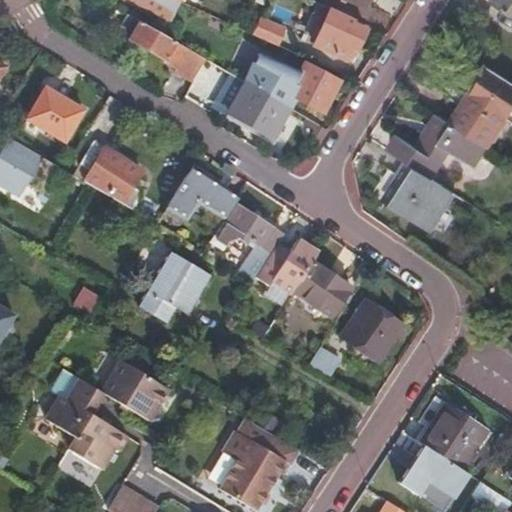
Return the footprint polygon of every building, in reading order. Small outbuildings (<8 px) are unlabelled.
[(123,11),(102,0),(96,0),(94,5),(121,20),(125,12),(123,11)] [(132,0),(168,20),(176,0),(132,0)] [(511,0),(490,0),(489,3),(509,15),(511,10),(511,0)] [(348,22),(351,17),(330,8),(317,32),(330,39),(327,45),(337,50),(341,44),(353,51),(364,31),(348,22)] [(123,36),(194,76),(203,58),(133,17),(123,36)] [(252,34),(275,43),(283,27),(260,17),(252,34)] [(245,82),(287,106),(292,97),(319,112),(337,81),(305,63),(299,73),(257,53),(245,82)] [(511,111),(511,85),(489,71),(474,93),(470,91),(460,106),(450,122),(485,145),(489,148),(511,111)] [(270,135),(287,106),(245,82),(228,111),(270,135)] [(62,142),(81,110),(48,89),(40,102),(36,99),(24,119),(62,142)] [(450,122),(434,113),(413,146),(395,135),(387,149),(409,164),(429,177),(437,164),(446,151),(471,166),(485,145),(450,122)] [(57,167),(8,138),(0,151),(0,185),(16,195),(23,183),(40,193),(57,167)] [(89,169),(82,181),(85,183),(130,209),(134,202),(123,197),(140,170),(92,141),(78,162),(89,169)] [(429,177),(409,164),(400,177),(387,168),(372,192),(429,229),(453,192),(429,177)] [(234,197),(189,168),(154,223),(173,234),(190,207),(217,223),(219,220),(220,219),(234,197)] [(224,222),(219,220),(217,223),(206,241),(206,242),(220,250),(230,236),(242,243),(246,238),(267,251),(273,242),(279,233),(235,205),(224,222)] [(287,250),(273,242),(267,251),(262,258),(251,277),(267,287),(269,283),(288,294),(290,290),(309,261),(314,253),(294,239),(287,250)] [(250,251),(237,272),(250,279),(251,277),(262,258),(250,251)] [(206,275),(169,253),(136,306),(163,323),(172,308),(186,317),(194,303),(190,301),(206,275)] [(347,286),(309,261),(290,290),(329,315),(347,286)] [(82,286),(72,304),(94,316),(104,298),(82,286)] [(360,301),(343,327),(336,338),(374,363),(398,326),(360,301)] [(0,307),(0,335),(12,314),(0,307)] [(249,330),(261,337),(267,327),(255,320),(249,330)] [(305,363),(327,376),(339,358),(317,345),(305,363)] [(101,391),(102,391),(148,420),(167,389),(121,360),(101,391)] [(75,436),(91,411),(96,401),(102,391),(101,391),(60,374),(55,393),(46,417),(75,436)] [(439,406),(417,439),(422,442),(459,466),(481,432),(439,406)] [(126,433),(91,411),(75,436),(67,448),(100,468),(112,447),(116,450),(126,433)] [(297,449),(242,416),(234,430),(232,428),(220,449),(234,458),(217,486),(253,509),(256,503),(262,501),(267,494),(266,488),(283,460),(288,463),(297,449)] [(452,494),(467,472),(459,466),(422,442),(397,481),(415,493),(424,478),(452,494)] [(490,509),(499,493),(479,481),(470,497),(490,509)] [(121,485),(106,509),(110,511),(152,511),(156,507),(121,485)] [(401,511),(403,510),(383,496),(373,511),(401,511)]
